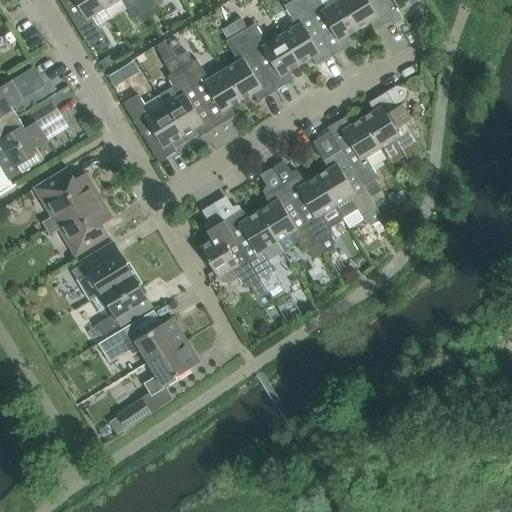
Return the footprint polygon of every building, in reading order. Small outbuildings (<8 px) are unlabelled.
[(106,8),(101,0),(60,0),(88,46),(104,36),(91,16),(106,8)] [(133,19),(148,10),(142,0),(101,0),(106,8),(106,7),(112,17),(126,8),(133,19)] [(142,0),(148,10),(163,0),(162,0),(142,0)] [(334,55),(300,0),(285,0),(287,3),(284,5),(296,25),(281,34),(300,64),(311,57),(317,66),(334,55)] [(300,0),(334,55),(351,45),(346,36),(358,29),(340,0),(300,0)] [(395,25),(396,25),(380,0),(340,0),(358,29),(370,22),(375,30),(392,20),(395,25)] [(380,0),(396,25),(413,15),(408,6),(417,0),(380,0)] [(255,23),(247,28),(241,17),(234,21),(276,91),(293,80),(288,71),(300,64),(281,34),(267,43),(255,23)] [(258,101),(276,91),(234,21),(224,27),(231,38),(225,41),(237,61),(223,70),(241,100),(253,93),(258,101)] [(241,100),(223,70),(208,79),(196,59),(192,61),(186,50),(175,57),(217,126),(235,115),(229,107),(241,100)] [(200,137),(217,126),(175,57),(164,63),(171,74),(167,76),(173,86),(158,95),(186,141),(198,134),(200,137)] [(0,86),(0,99),(16,90),(11,80),(0,86)] [(362,118),(380,148),(394,139),(407,159),(409,158),(411,160),(421,154),(419,151),(422,150),(404,121),(410,117),(404,108),(401,110),(400,107),(397,109),(395,105),(405,99),(407,90),(398,88),(397,85),(368,102),(374,111),(362,118)] [(0,130),(19,119),(18,117),(11,106),(22,99),(16,90),(0,99),(0,130)] [(158,95),(144,104),(138,94),(123,103),(158,162),(176,151),(175,148),(186,141),(158,95)] [(380,148),(362,118),(350,125),(345,116),(327,127),(340,150),(370,196),(380,190),(374,179),(377,177),(371,167),(386,158),(380,148)] [(0,157),(42,132),(36,121),(24,128),(19,119),(0,130),(0,157)] [(0,191),(1,193),(13,186),(9,179),(43,159),(36,147),(47,140),(42,132),(0,157),(0,191)] [(329,168),(317,176),(335,206),(335,205),(342,218),(357,209),(362,217),(363,218),(364,217),(369,226),(382,218),(383,218),(375,205),(370,196),(340,150),(323,160),(329,168)] [(46,229),(98,198),(93,190),(94,187),(85,172),(75,179),(68,167),(34,188),(51,216),(42,222),(46,229)] [(300,174),(282,185),(318,243),(324,254),(333,248),(333,240),(331,236),(333,234),(320,214),(335,206),(317,176),(305,183),(300,174)] [(303,252),(318,243),(282,185),(265,195),(270,204),(258,211),(283,251),(297,242),(303,252)] [(98,198),(46,229),(49,235),(59,229),(75,255),(109,235),(102,224),(112,218),(105,206),(103,205),(98,198)] [(241,210),(224,220),(260,279),(268,292),(280,285),(272,271),(274,270),(268,260),(283,251),(258,211),(247,218),(241,210)] [(212,239),(200,247),(218,277),(233,268),(245,288),(249,285),(258,299),(268,292),(260,279),(224,220),(207,231),(212,239)] [(113,242),(70,268),(77,280),(89,300),(90,302),(93,300),(133,275),(132,274),(113,242)] [(95,326),(87,330),(93,340),(101,335),(101,336),(152,306),(133,275),(93,300),(99,310),(108,305),(113,314),(94,325),(95,326)] [(148,362),(186,339),(173,317),(141,336),(131,342),(136,351),(140,349),(148,362)] [(109,337),(98,344),(109,363),(129,351),(131,354),(136,351),(131,342),(141,336),(133,323),(109,337)] [(186,339),(148,362),(156,376),(144,383),(151,395),(177,380),(175,376),(199,361),(186,339)] [(150,412),(141,399),(117,415),(126,428),(150,412)]
